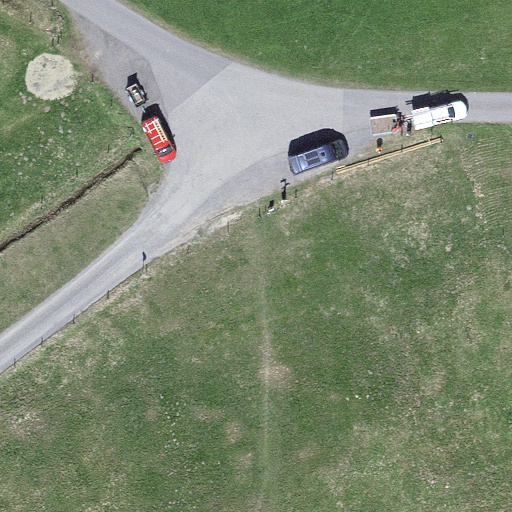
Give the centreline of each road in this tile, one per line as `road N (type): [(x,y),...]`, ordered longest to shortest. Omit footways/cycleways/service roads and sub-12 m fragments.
road 1 (unclassified): [(511,122),(262,128),(58,0)]
road 2 (track): [(262,128),(204,194),(0,357)]
